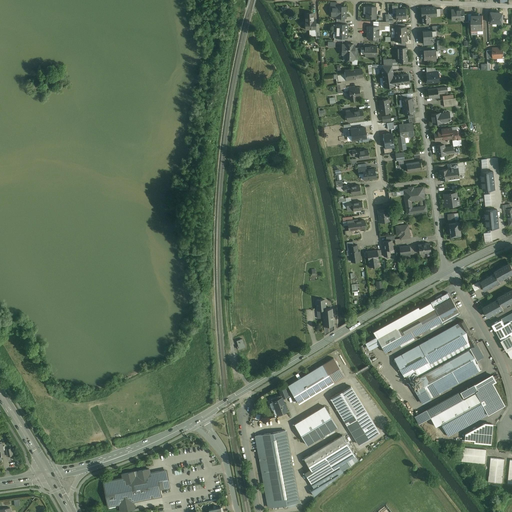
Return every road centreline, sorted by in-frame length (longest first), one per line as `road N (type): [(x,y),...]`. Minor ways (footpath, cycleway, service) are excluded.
road 1 (secondary): [(199,418),(448,270)]
road 2 (residential): [(412,2),(432,180)]
road 3 (track): [(231,337),(226,236),(233,165)]
road 4 (residential): [(511,397),(498,355),(448,270)]
road 5 (secondary): [(88,466),(199,418)]
